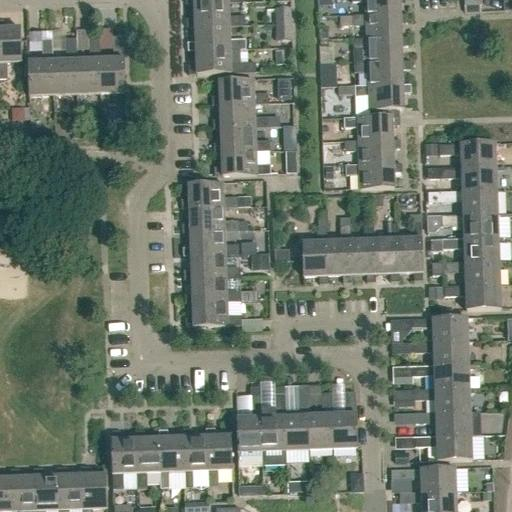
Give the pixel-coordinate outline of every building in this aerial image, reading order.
[(401,17),(400,2),(408,2),(408,0),(352,0),(352,5),(366,4),(367,18),(401,17)] [(464,16),(479,15),(478,5),(468,1),(464,1),(464,16)] [(229,18),(229,5),(195,6),(195,7),(195,21),(187,21),(187,30),(196,30),(196,29),(230,28),(230,29),(246,28),(245,18),(229,18)] [(275,27),(291,26),(290,9),(275,10),(275,27)] [(353,28),(367,28),(367,41),(402,40),(401,26),(409,25),(409,16),(401,17),(367,18),(353,18),(353,28)] [(0,82),(7,82),(7,66),(22,65),(20,31),(5,32),(4,24),(0,23),(0,82)] [(291,43),(291,26),(275,27),(276,43),(291,43)] [(230,43),(230,29),(230,28),(196,29),(196,30),(196,44),(187,45),(188,54),(196,53),(230,52),(230,53),(246,52),(246,42),(230,43)] [(99,62),(101,97),(125,96),(124,62),(123,40),(112,40),(113,62),(100,63),(99,62)] [(410,48),(410,40),(402,40),(367,41),(353,41),(354,65),(368,64),(368,65),(402,64),(402,49),(410,48)] [(76,63),(77,63),(76,41),(65,42),(66,64),(53,64),(52,64),(53,98),(77,98),(76,63)] [(99,62),(100,63),(99,41),(89,41),(90,63),(77,63),(76,63),(77,98),(101,97),(99,62)] [(52,64),(53,64),(52,42),(42,43),(42,65),(28,65),(29,99),(53,98),(52,64)] [(231,66),(230,53),(230,52),(196,53),(197,68),(188,68),(188,77),(197,77),(197,78),(231,77),(231,76),(247,76),(247,65),(231,66)] [(403,88),(403,87),(403,72),(411,72),(410,63),(402,64),(368,65),(368,64),(354,65),(354,75),(369,75),(369,88),(369,89),(403,88)] [(212,100),(212,108),(220,108),(220,107),(255,106),(254,107),(269,107),(268,97),(254,97),(254,82),(219,83),(220,100),(212,100)] [(370,119),(370,113),(404,112),(404,96),(412,96),(411,86),(403,87),(403,88),(369,89),(369,88),(355,88),(356,120),(358,120),(358,119),(370,119)] [(255,120),(254,107),(255,106),(220,107),(220,108),(221,123),(213,123),(213,132),(221,132),(221,131),(255,130),(255,131),(269,131),(269,120),(255,120)] [(393,143),(393,142),(393,127),(401,127),(401,119),(392,119),(392,118),(370,119),(358,119),(358,120),(356,120),(344,120),(344,131),(358,131),(359,144),(393,143)] [(256,144),(255,131),(255,130),(221,131),(221,132),(221,147),(214,147),(214,156),(222,156),(256,154),(256,155),(270,154),(270,144),(256,144)] [(394,167),(394,166),(394,151),(401,151),(401,142),(393,142),(393,143),(359,144),(345,144),(345,155),(359,154),(360,167),(360,168),(394,167)] [(322,144),(323,161),(336,161),(335,143),(322,144)] [(462,171),(496,170),(495,146),(461,147),(439,148),(439,158),(462,157),(462,171)] [(438,158),(437,148),(426,149),(426,159),(438,158)] [(256,168),(256,155),(256,154),(222,156),(222,170),(214,170),(214,179),(222,179),(222,180),(257,178),(271,177),(270,167),(256,168)] [(360,168),(360,167),(346,167),(346,178),(360,177),(361,192),(395,191),(394,175),(402,175),(402,166),(394,166),(394,167),(360,168)] [(440,182),(462,182),(463,194),(463,195),(497,194),(496,170),(462,171),(440,171),(440,182)] [(428,183),(440,182),(440,181),(440,171),(428,172),(428,183)] [(182,203),(182,212),(189,212),(224,210),(224,211),(237,210),(237,200),(223,200),(223,186),(189,187),(189,202),(182,203)] [(464,219),(498,218),(497,194),(463,195),(463,194),(440,195),(441,205),(463,205),(464,218),(464,219)] [(224,224),(224,211),(224,210),(189,212),(190,226),(182,226),(183,236),(190,235),(225,234),(225,235),(238,234),(238,223),(224,224)] [(465,242),(499,241),(498,218),(464,219),(464,218),(441,219),(427,219),(428,235),(435,235),(441,228),(441,229),(464,228),(464,242),(465,242)] [(398,276),(399,276),(413,276),(414,284),(423,284),(423,275),(424,275),(422,241),(421,225),(411,226),(411,242),(398,242),(397,242),(398,276)] [(397,242),(398,242),(397,226),(387,227),(388,242),(375,243),(374,243),(375,277),(376,277),(390,277),(390,285),(399,284),(399,276),(398,276),(397,242)] [(374,243),(375,243),(374,227),(363,227),(364,243),(351,244),(350,244),(351,278),(367,277),(367,286),(376,285),(376,277),(375,277),(374,243)] [(350,244),(351,244),(350,228),(340,228),(340,244),(327,245),(326,245),(328,279),(343,278),(344,286),(352,286),(351,278),(350,244)] [(326,245),(327,245),(327,229),(316,229),(317,245),(302,246),(303,280),(320,279),(321,287),(328,287),(328,279),(326,245)] [(225,247),(225,235),(225,234),(190,235),(191,250),(183,250),(183,259),(191,259),(191,258),(226,257),(226,258),(239,257),(239,247),(225,247)] [(465,266),(499,265),(499,241),(465,242),(464,242),(432,243),(432,255),(442,255),(442,253),(465,252),(465,265),(465,266)] [(275,254),(275,266),(290,265),(289,253),(275,254)] [(226,271),(226,258),(226,257),(191,258),(191,259),(192,273),(184,274),(184,283),(192,282),(226,281),(226,282),(240,282),(240,270),(226,271)] [(466,290),(500,288),(499,265),(465,266),(465,265),(431,266),(432,278),(443,278),(443,276),(466,276),(466,289),(466,290)] [(240,294),(227,294),(226,282),(226,281),(192,282),(192,297),(185,297),(185,306),(193,306),(193,305),(227,304),(227,306),(241,305),(240,294)] [(466,290),(466,289),(443,289),(444,300),(466,299),(467,314),(501,313),(500,288),(466,290)] [(228,318),(227,306),(227,304),(193,305),(193,306),(193,321),(185,321),(186,331),(228,329),(242,328),(241,318),(228,318)] [(434,346),(468,344),(467,320),(433,321),(433,322),(411,323),(411,333),(433,332),(434,345),(434,346)] [(435,370),(469,368),(468,344),(434,346),(434,345),(412,346),(412,357),(434,356),(435,369),(435,370)] [(435,393),(469,392),(469,368),(435,370),(435,369),(413,370),(413,380),(435,379),(435,393)] [(242,379),(227,380),(229,404),(243,403),(242,379)] [(408,396),(408,386),(385,386),(386,396),(408,396)] [(285,420),(286,454),(310,453),(308,419),(310,419),(309,389),(298,390),(299,419),(286,420),(285,420)] [(262,455),(263,467),(287,466),(286,454),(285,420),(286,420),(285,390),(275,390),(275,413),(262,414),(263,420),(261,420),(262,455)] [(252,421),(236,421),(238,468),(263,467),(262,455),(261,420),(263,420),(262,414),(262,391),(251,391),(252,421)] [(436,417),(470,416),(469,392),(435,393),(413,393),(414,404),(436,403),(436,417)] [(332,418),(333,418),(332,396),(321,397),(322,418),(310,419),(308,419),(310,453),(333,452),(332,418)] [(332,418),(333,452),(358,451),(356,417),(355,396),(345,396),(346,417),(333,418),(332,418)] [(437,440),(471,439),(470,416),(436,417),(414,417),(415,428),(437,427),(437,440)] [(207,474),(208,490),(218,489),(218,473),(232,473),(231,438),(216,439),(215,431),(206,431),(206,439),(208,474),(207,474)] [(194,474),(207,474),(208,474),(206,439),(192,440),(192,432),(182,432),(183,440),(184,475),(184,491),(195,490),(194,474)] [(183,440),(168,441),(168,433),(159,433),(159,441),(160,441),(161,475),(160,475),(161,491),(171,491),(171,475),(184,475),(183,440)] [(136,442),(121,442),(121,434),(111,435),(112,443),(111,443),(112,477),(113,477),(114,493),(124,493),(124,477),(136,476),(137,476),(136,442)] [(160,441),(159,441),(145,441),(144,434),(135,434),(136,442),(137,476),(136,476),(137,492),(148,492),(147,476),(160,475),(161,475),(160,441)] [(437,440),(415,441),(415,451),(438,450),(438,465),(472,464),(471,439),(437,440)] [(83,511),(96,511),(108,511),(107,478),(91,478),(91,470),(82,471),(82,479),(82,478),(83,511)] [(422,496),(456,495),(455,470),(421,471),(421,472),(391,473),(392,484),(421,483),(422,496)] [(83,511),(82,478),(82,479),(68,479),(67,471),(58,471),(58,479),(59,479),(59,511),(83,511)] [(59,511),(59,479),(58,479),(44,480),(43,472),(34,472),(35,481),(35,480),(36,511),(59,511)] [(36,511),(35,480),(35,481),(20,481),(20,473),(11,473),(11,482),(12,511),(36,511)] [(12,511),(11,482),(0,481),(0,511),(12,511)] [(287,495),(298,495),(297,488),(301,483),(287,484),(287,495)] [(249,488),(249,498),(263,498),(263,488),(249,488)] [(456,511),(456,495),(422,496),(400,497),(400,507),(422,506),(422,511),(456,511)]
